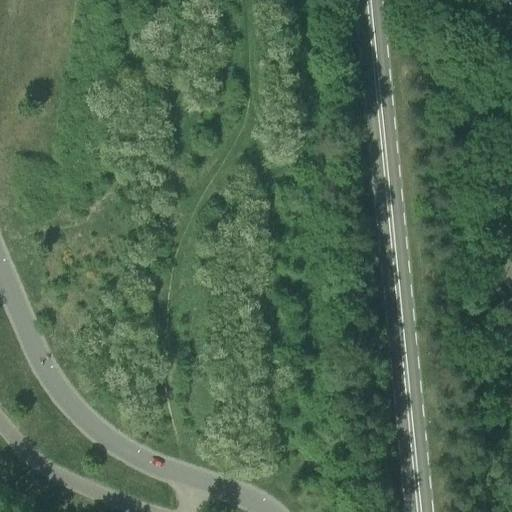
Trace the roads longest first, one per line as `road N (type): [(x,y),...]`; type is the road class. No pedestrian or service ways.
road 1 (secondary): [(419,511),(369,0)]
road 2 (unclassified): [(195,482),(115,446),(68,404),(23,326),(0,265)]
